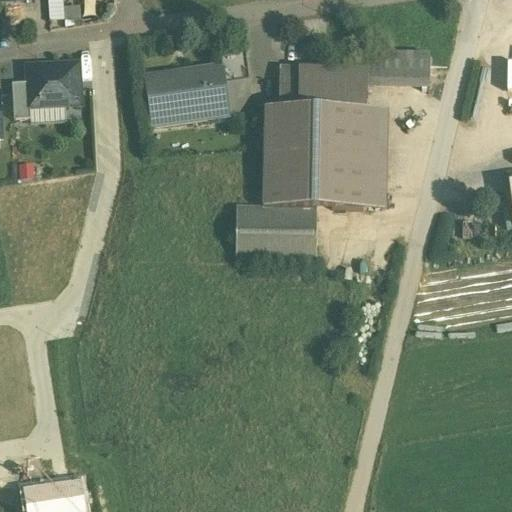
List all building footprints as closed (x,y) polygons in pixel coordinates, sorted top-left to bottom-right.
[(245,52),(218,56),(220,70),(221,70),(223,83),(249,80),(245,52)] [(429,54),(354,53),(353,71),(280,68),(279,110),(268,110),(266,209),(237,209),(236,264),(316,266),(317,209),(366,210),(368,85),(429,90),(429,54)] [(29,85),(30,109),(81,107),(79,67),(28,69),(29,85)] [(220,70),(187,75),(188,82),(147,88),(152,124),(196,118),(195,113),(227,109),(223,83),(221,70),(220,70)] [(30,109),(29,85),(13,86),(14,121),(31,120),(30,109)] [(22,491),(25,511),(83,511),(78,481),(22,491)]
